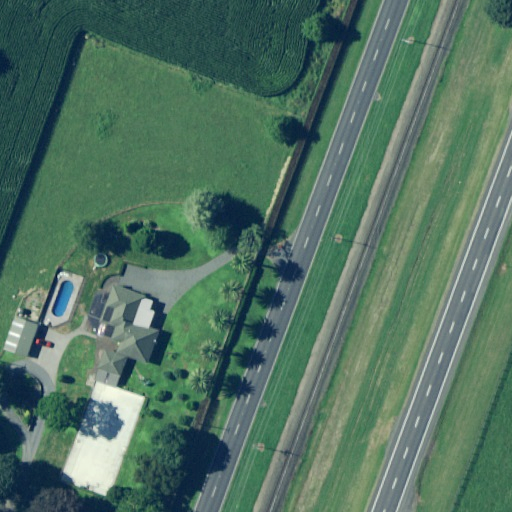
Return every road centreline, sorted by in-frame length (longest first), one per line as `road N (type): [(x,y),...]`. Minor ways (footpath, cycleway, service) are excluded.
road 1 (secondary): [(205,511),(394,0)]
road 2 (primary): [(384,511),(511,177)]
